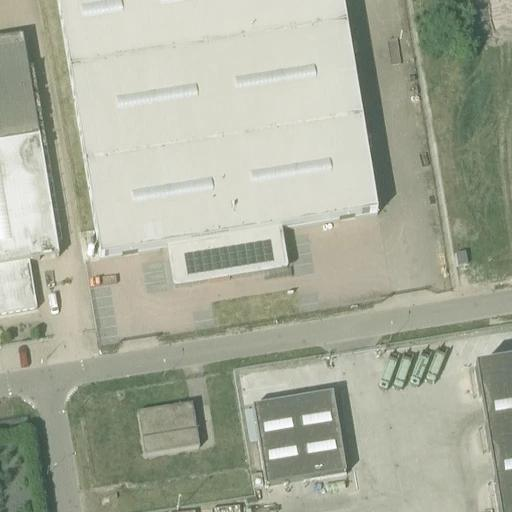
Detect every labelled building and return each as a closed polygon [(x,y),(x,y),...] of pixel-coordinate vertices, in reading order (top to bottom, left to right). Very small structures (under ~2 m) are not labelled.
[(57,0),(69,74),(346,29),(341,0),(57,0)] [(497,0),(429,0),(431,10),(497,0)] [(508,39),(502,0),(497,0),(431,10),(437,50),(508,39)] [(377,218),(346,29),(69,74),(100,263),(169,252),(175,288),(208,283),(208,285),(229,281),(229,279),(285,270),(279,234),(377,218)] [(0,317),(36,312),(28,264),(58,259),(38,139),(22,39),(0,42),(0,317)] [(511,78),(511,62),(508,39),(437,50),(443,89),(511,78)] [(511,119),(511,78),(443,89),(449,129),(511,119)] [(511,159),(511,119),(449,129),(455,168),(511,159)] [(511,200),(511,159),(455,168),(461,208),(511,200)] [(511,240),(511,200),(461,208),(467,247),(511,240)] [(496,511),(511,511),(511,366),(474,373),(496,511)] [(252,410),(265,490),(345,477),(332,397),(252,410)] [(199,450),(191,407),(136,416),(143,459),(199,450)]
